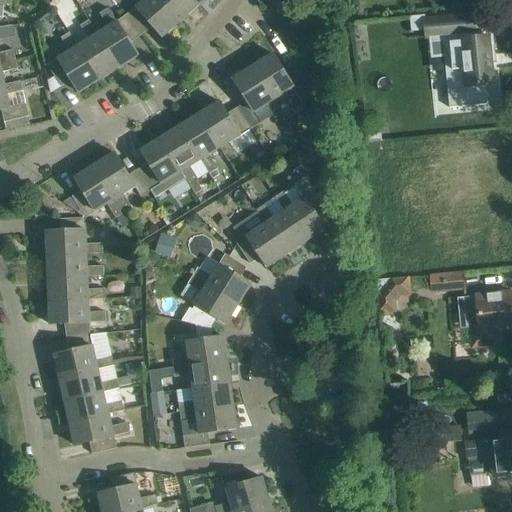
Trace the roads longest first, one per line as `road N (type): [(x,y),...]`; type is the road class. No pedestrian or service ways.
road 1 (residential): [(0,191),(148,108),(234,0)]
road 2 (residential): [(278,452),(255,393),(262,317),(297,278),(341,258)]
road 3 (residential): [(46,480),(131,456),(179,464),(278,452)]
road 4 (residential): [(46,480),(0,287)]
